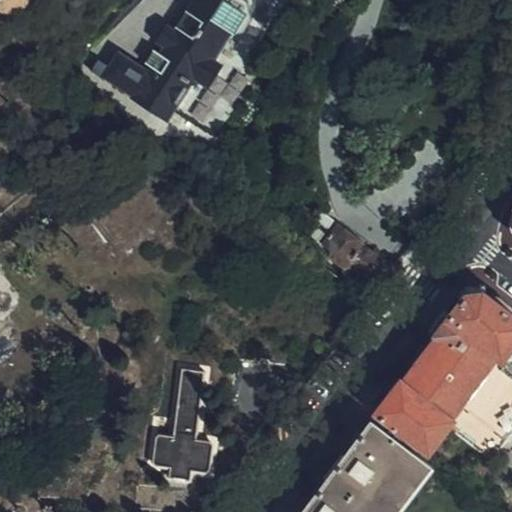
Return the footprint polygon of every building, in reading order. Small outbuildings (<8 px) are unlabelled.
[(230,2),(227,0),(188,0),(171,27),(166,24),(153,44),(156,46),(142,66),(115,51),(105,66),(96,62),(90,70),(166,119),(191,82),(207,82),(215,69),(213,57),(238,21),(230,2)] [(327,224),(318,218),(305,234),(315,242),(327,224)] [(326,255),(375,291),(393,267),(338,226),(324,245),(330,249),(326,255)] [(493,452),(511,425),(511,375),(501,367),(511,352),(511,313),(480,289),(464,292),(435,329),(438,332),(402,379),(399,378),(377,408),(428,447),(449,420),(493,452)] [(193,441),(202,372),(179,369),(170,437),(155,435),(151,461),(168,463),(166,476),(188,478),(189,465),(206,468),(208,443),(193,441)] [(393,511),(431,461),(372,416),(300,511),(393,511)]
